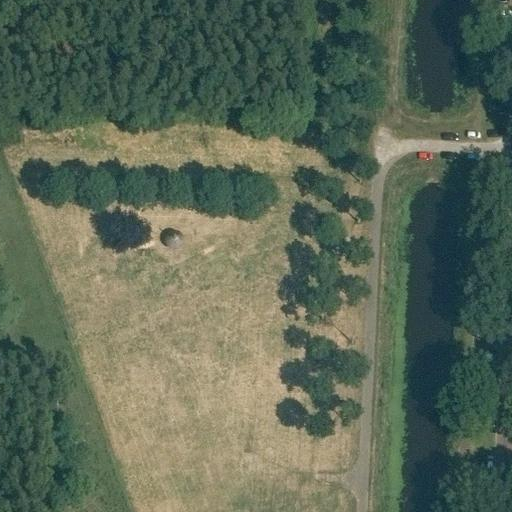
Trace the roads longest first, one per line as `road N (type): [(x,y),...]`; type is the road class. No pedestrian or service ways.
road 1 (unclassified): [(364,473),(379,145),(511,152)]
road 2 (track): [(331,511),(338,489),(364,473),(101,460)]
road 3 (tertiary): [(502,511),(511,317)]
